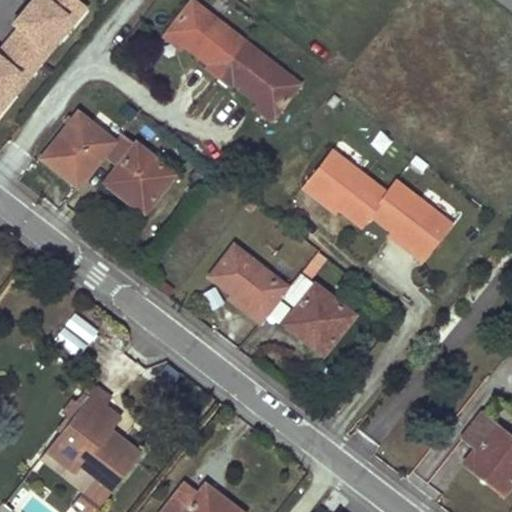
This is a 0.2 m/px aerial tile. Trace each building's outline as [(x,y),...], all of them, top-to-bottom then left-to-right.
[(15,28),(0,45),(0,111),(88,8),(79,0),(29,0),(10,24),(15,28)] [(190,0),(166,32),(183,46),(208,65),(205,69),(229,88),(232,84),(257,103),(275,117),(301,84),(192,0),(190,0)] [(163,36),(180,50),(183,46),(166,32),(163,36)] [(254,107),(271,121),(275,117),(257,103),(254,107)] [(117,167),(105,182),(143,213),(174,175),(148,154),(144,158),(134,149),(137,145),(121,133),(115,141),(79,112),(42,158),(78,187),(103,155),(117,167)] [(331,151),(302,188),(316,198),(319,194),(338,209),(361,227),(370,215),(391,232),(410,246),(407,250),(421,262),(450,225),(422,204),(394,182),(385,194),(359,174),(331,151)] [(319,194),(316,198),(335,213),(338,209),(319,194)] [(388,236),(407,250),(410,246),(391,232),(388,236)] [(251,310),(248,314),(260,324),(289,287),(233,244),(208,277),(230,294),(251,310)] [(353,315),(327,295),(323,300),(312,291),(316,286),(300,274),(282,297),(296,308),(284,324),(323,354),(353,315)] [(312,291),(323,300),(327,295),(316,286),(312,291)] [(230,294),(227,298),(248,314),(251,310),(230,294)] [(76,311),(57,333),(80,352),(99,329),(76,311)] [(90,482),(108,496),(140,455),(121,440),(117,446),(106,437),(110,432),(120,419),(104,407),(110,399),(95,387),(46,450),(77,474),(87,462),(99,471),(90,482)] [(511,483),(511,438),(481,415),(463,438),(477,448),(465,464),(503,494),(511,483)] [(106,437),(117,446),(121,440),(110,432),(106,437)] [(95,511),(108,496),(90,482),(99,471),(87,462),(77,474),(46,450),(41,457),(83,490),(77,499),(85,505),(79,511),(95,511)] [(163,511),(239,511),(224,500),(218,509),(198,494),(185,484),(163,511)] [(218,509),(224,500),(205,485),(198,494),(218,509)]
